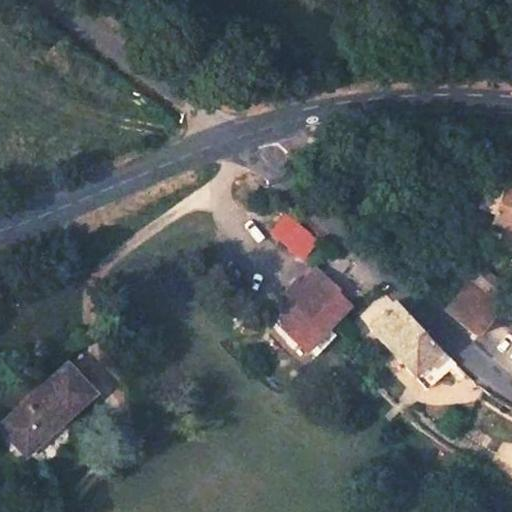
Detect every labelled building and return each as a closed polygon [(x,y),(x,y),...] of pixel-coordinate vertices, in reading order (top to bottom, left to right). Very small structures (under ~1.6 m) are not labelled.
[(489,224),(511,233),(511,231),(511,172),(510,171),(504,188),(488,182),(478,209),(493,215),(489,224)] [(285,212),(268,233),(303,262),(321,241),(285,212)] [(468,276),(501,304),(510,292),(479,264),(468,276)] [(437,307),(473,337),(501,304),(468,276),(465,274),(437,307)] [(270,336),(295,359),(337,313),(325,303),(327,300),(304,279),(289,294),(285,290),(269,308),(270,336)] [(359,337),(407,379),(435,352),(389,306),(359,337)] [(438,349),(435,352),(407,379),(423,393),(452,365),(438,349)] [(64,358),(0,411),(0,424),(18,447),(88,388),(64,358)]
